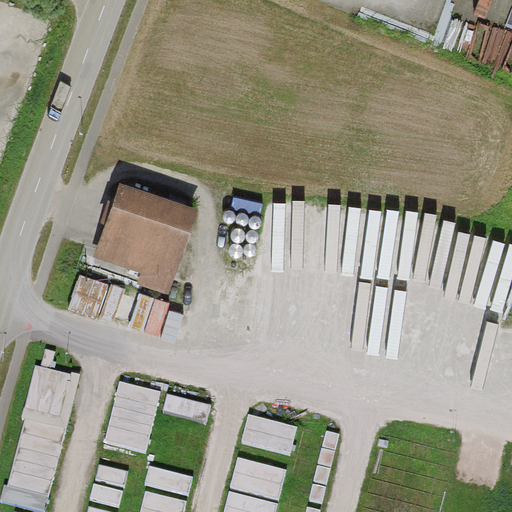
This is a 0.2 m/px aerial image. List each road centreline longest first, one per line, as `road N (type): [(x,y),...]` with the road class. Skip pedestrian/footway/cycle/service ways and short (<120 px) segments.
road 1 (track): [(0,309),(511,439)]
road 2 (residential): [(107,0),(0,289)]
road 3 (unknown): [(48,511),(95,336)]
road 4 (unknown): [(224,368),(189,511)]
